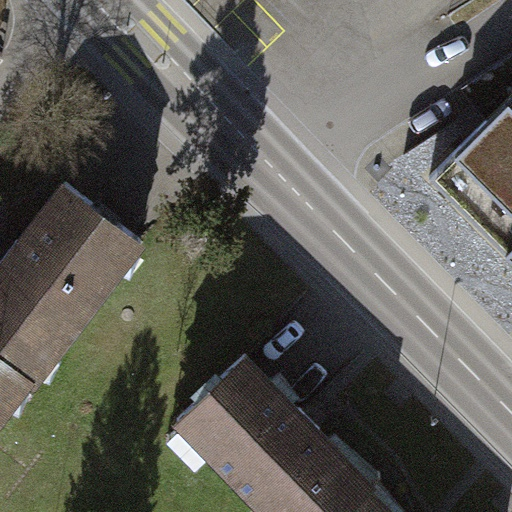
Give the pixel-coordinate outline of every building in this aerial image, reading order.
[(511,76),(428,168),(511,244),(511,76)] [(80,165),(0,264),(0,327),(51,369),(162,231),(80,165)] [(0,433),(51,369),(0,327),(0,433)] [(156,408),(256,511),(315,511),(359,470),(230,336),(156,408)] [(400,511),(359,470),(315,511),(400,511)]
